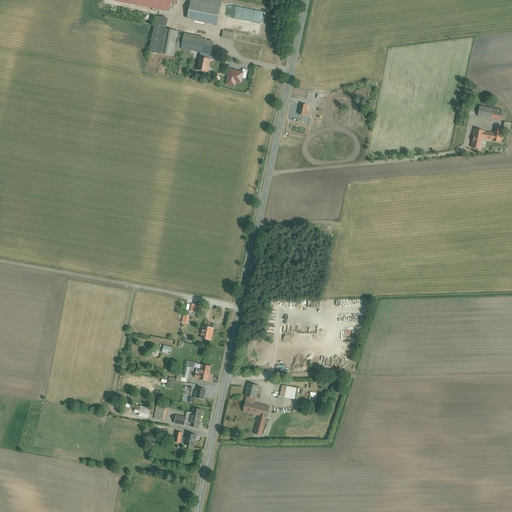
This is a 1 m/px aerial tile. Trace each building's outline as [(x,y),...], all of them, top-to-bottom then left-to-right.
[(171,0),(114,0),(114,1),(169,10),(171,0)] [(222,0),(191,0),(188,18),(218,24),(222,0)] [(177,31),(160,27),(154,52),(172,56),(174,48),(211,55),(214,41),(202,38),(202,36),(182,31),(181,34),(176,33),(177,31)] [(211,60),(198,57),(196,70),(208,72),(211,60)] [(244,72),(229,69),(226,84),(236,87),(237,83),(241,84),(244,72)] [(497,108),(476,104),(474,115),(495,119),(497,108)] [(307,106),(300,105),(298,114),(306,115),(307,106)] [(493,131),(473,127),(469,148),(481,150),(483,138),(499,141),(501,128),(494,127),(493,131)] [(203,306),(192,304),(191,311),(202,313),(203,306)] [(214,328),(203,326),(200,338),(211,341),(214,328)] [(172,348),(163,345),(161,352),(170,354),(172,348)] [(189,367),(193,368),(194,362),(187,361),(186,365),(184,365),(182,376),(187,377),(189,367)] [(211,368),(197,364),(196,369),(200,370),(198,375),(196,374),(195,378),(211,382),(213,373),(210,372),(211,368)] [(244,396),(246,397),(256,399),(259,386),(248,383),(244,396)] [(296,389),(283,385),(280,396),(293,399),(296,389)] [(197,387),(195,398),(203,400),(205,389),(197,387)] [(255,403),(256,399),(246,397),(242,411),(259,416),(254,433),(262,435),(269,407),(255,403)] [(146,417),(148,406),(133,403),(131,411),(137,412),(136,415),(146,417)] [(156,404),(153,419),(162,421),(165,406),(156,404)] [(202,410),(193,407),(189,426),(198,428),(202,410)] [(185,426),(187,417),(176,415),(174,423),(185,426)] [(167,440),(169,431),(163,429),(161,439),(167,440)] [(183,433),(176,432),(174,442),(180,444),(183,433)] [(197,435),(187,433),(184,444),(195,447),(197,435)]
